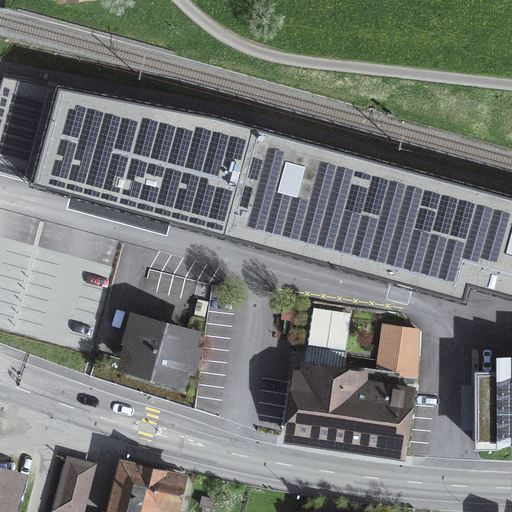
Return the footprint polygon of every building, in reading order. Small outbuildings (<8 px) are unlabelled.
[(9,69),(0,93),(0,131),(208,210),(241,123),(9,69)] [(511,183),(267,117),(264,129),(254,126),(234,199),(248,203),(239,237),(441,292),(450,258),(511,274),(511,183)] [(120,359),(127,308),(172,314),(174,295),(184,296),(186,279),(154,275),(151,296),(113,291),(105,357),(120,359)] [(189,368),(194,349),(185,347),(187,339),(134,323),(129,340),(136,342),(130,362),(157,369),(155,379),(174,385),(180,365),(189,368)] [(415,356),(418,331),(383,326),(376,371),(343,366),(341,373),(304,367),(293,432),(404,448),(412,390),(407,389),(406,392),(396,390),(398,374),(417,376),(418,357),(415,356)] [(478,373),(478,440),(511,440),(511,356),(498,357),(498,373),(478,373)] [(69,459),(55,511),(81,511),(93,466),(69,459)] [(182,478),(123,464),(119,479),(112,477),(106,499),(114,501),(111,511),(170,511),(171,507),(175,508),(182,478)] [(0,511),(8,511),(18,478),(0,472),(0,511)]
